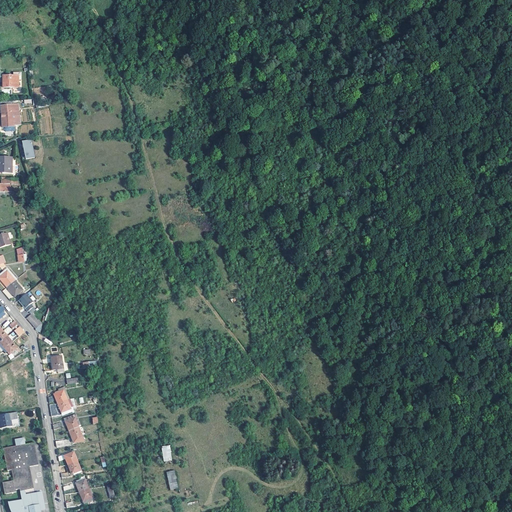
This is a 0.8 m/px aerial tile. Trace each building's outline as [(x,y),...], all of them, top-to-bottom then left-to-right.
[(18,79),(18,76),(13,77),(3,77),(4,89),(19,88),(18,79)] [(46,103),(46,98),(41,99),(42,104),(37,105),(37,109),(50,107),(49,103),(46,103)] [(20,126),(19,112),(18,105),(2,106),(2,113),(3,127),(3,128),(3,130),(15,130),(15,126),(20,126)] [(35,158),(31,140),(21,142),(22,146),(23,150),(26,160),(35,158)] [(0,172),(11,173),(12,157),(0,157),(0,172)] [(18,185),(18,179),(1,179),(1,184),(0,183),(0,192),(5,192),(11,192),(11,185),(18,185)] [(0,246),(11,244),(8,232),(0,234),(0,246)] [(17,280),(7,268),(5,270),(15,282),(17,280)] [(0,279),(7,288),(15,282),(5,270),(0,274),(0,277),(0,278),(0,277),(0,279)] [(22,290),(15,282),(7,288),(15,297),(16,296),(17,297),(25,291),(23,289),(22,290)] [(27,294),(18,301),(28,312),(34,307),(31,304),(33,302),(27,294)] [(38,321),(33,314),(27,319),(36,329),(35,330),(40,333),(42,324),(39,320),(38,321)] [(20,322),(17,319),(12,323),(15,327),(20,322)] [(27,331),(22,325),(16,329),(21,335),(27,331)] [(14,332),(9,335),(12,341),(18,338),(14,332)] [(2,341),(0,342),(0,343),(5,349),(8,346),(12,343),(7,337),(2,341)] [(10,355),(11,354),(16,350),(17,349),(14,345),(12,343),(8,346),(5,349),(8,353),(10,355)] [(64,373),(61,356),(50,358),(52,371),(57,370),(57,372),(57,374),(64,373)] [(63,391),(67,400),(69,399),(64,387),(53,392),(55,394),(63,391)] [(56,400),(58,404),(67,400),(63,391),(55,394),(54,394),(54,395),(48,398),(49,403),(56,400)] [(69,399),(67,400),(71,409),(61,413),(62,414),(62,416),(74,411),(69,399)] [(67,400),(58,404),(57,404),(49,405),(51,417),(58,416),(62,414),(61,413),(71,409),(67,400)] [(11,422),(10,415),(0,416),(0,420),(0,421),(2,430),(12,428),(11,422)] [(65,422),(69,431),(79,427),(75,418),(65,422)] [(62,427),(60,422),(52,425),(53,431),(62,427)] [(79,427),(69,431),(73,440),(82,437),(79,427)] [(16,447),(25,445),(23,439),(14,440),(16,447)] [(38,466),(34,443),(25,445),(16,447),(2,449),(7,472),(11,471),(13,481),(2,484),(5,495),(16,493),(15,491),(19,490),(20,492),(25,491),(34,489),(30,471),(26,472),(25,468),(29,468),(38,466)] [(163,461),(172,461),(170,445),(162,446),(163,461)] [(73,453),(77,462),(79,462),(74,449),(62,454),(64,456),(64,457),(73,453)] [(66,461),(68,466),(77,462),(73,453),(64,457),(64,456),(58,457),(58,462),(66,461)] [(81,471),(77,462),(68,466),(71,475),(73,475),(81,471)] [(79,462),(77,462),(81,471),(73,475),(74,476),(83,472),(81,465),(79,462)] [(170,490),(178,488),(175,470),(167,471),(170,490)] [(75,484),(79,493),(88,489),(85,480),(76,483),(75,484)] [(88,489),(79,493),(83,502),(84,502),(92,498),(88,489)] [(95,500),(91,489),(88,489),(92,498),(84,502),(85,505),(93,501),(95,500)] [(25,491),(20,492),(21,501),(8,504),(8,507),(9,511),(40,511),(41,511),(39,505),(33,507),(30,495),(25,496),(25,491)] [(39,505),(41,511),(46,510),(42,492),(30,495),(33,507),(39,505)]
